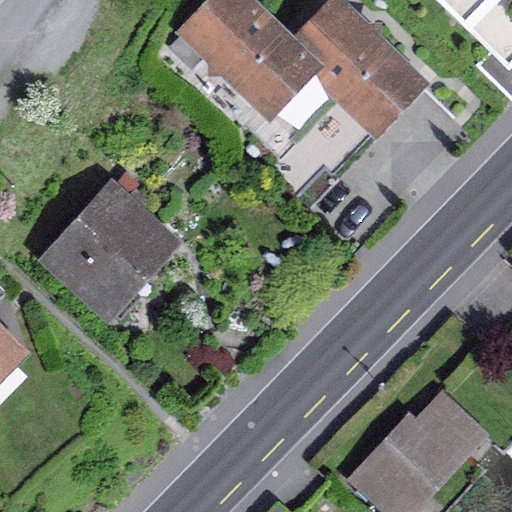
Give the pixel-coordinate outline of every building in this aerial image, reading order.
[(247,0),(215,0),(180,33),(268,126),(320,77),(289,44),(247,0)] [(345,0),(336,0),(289,44),(320,77),(375,135),(427,86),(345,0)] [(511,0),(445,0),(509,63),(511,59),(511,0)] [(175,240),(109,182),(44,256),(111,314),(175,240)] [(0,378),(25,353),(0,328),(0,378)] [(421,511),(487,443),(437,396),(355,482),(387,511),(421,511)]
